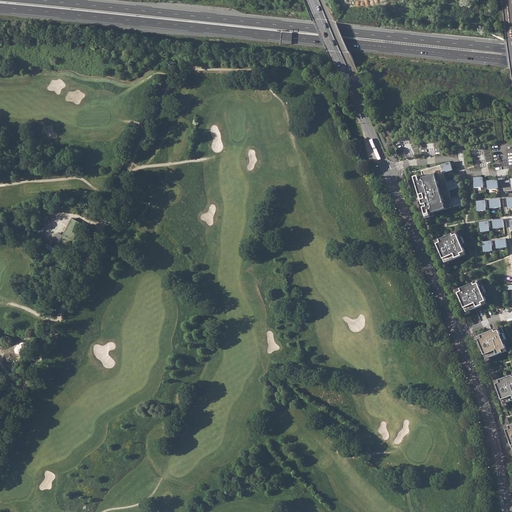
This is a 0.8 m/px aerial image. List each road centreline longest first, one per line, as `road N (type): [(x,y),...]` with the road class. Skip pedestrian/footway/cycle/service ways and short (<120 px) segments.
road 1 (motorway): [(0,7),(511,60)]
road 2 (motorway): [(511,49),(34,0)]
road 3 (residential): [(387,170),(451,158),(468,173),(501,175),(511,252)]
road 4 (tertiary): [(387,170),(313,0)]
road 5 (tertiary): [(506,511),(487,416),(457,334)]
road 6 (tertiary): [(457,334),(387,170)]
